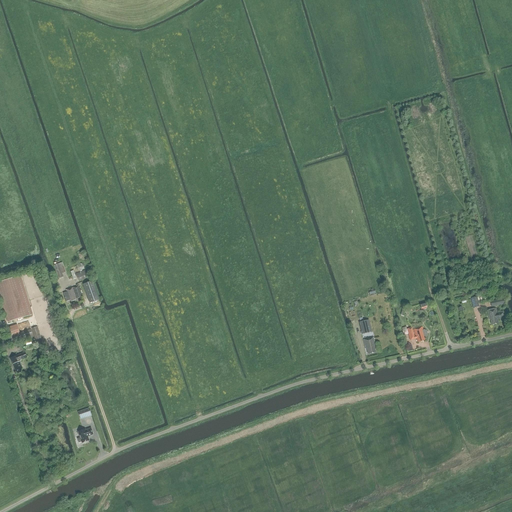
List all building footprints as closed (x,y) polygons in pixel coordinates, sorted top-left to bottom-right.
[(63,277),(58,264),(54,266),(59,278),(63,277)] [(85,270),(76,274),(79,281),(88,278),(85,270)] [(20,276),(0,282),(0,299),(7,323),(33,315),(20,276)] [(83,284),(90,303),(99,300),(92,281),(83,284)] [(75,299),(82,296),(78,286),(66,290),(67,292),(63,293),(66,301),(71,300),(71,301),(75,300),(75,299)] [(370,296),(376,295),(375,288),(368,289),(370,296)] [(473,308),(479,307),(477,297),(471,298),(473,308)] [(487,310),(489,321),(490,320),(491,325),(498,323),(497,319),(504,318),(503,312),(496,314),(495,309),(487,310)] [(370,332),(367,321),(359,323),(362,334),(370,332)] [(8,327),(11,336),(20,333),(22,339),(33,335),(31,328),(20,332),(17,324),(8,327)] [(32,329),(37,345),(43,344),(38,327),(32,329)] [(407,329),(410,339),(410,340),(417,338),(418,342),(425,340),(424,337),(426,337),(427,335),(427,333),(427,332),(425,331),(424,330),(423,330),(422,327),(413,330),(416,337),(414,337),(411,328),(407,329)] [(363,340),(365,349),(366,348),(368,354),(375,352),(375,349),(376,349),(374,338),(363,340)] [(21,370),(22,369),(19,360),(27,357),(25,353),(11,358),(16,372),(17,371),(18,373),(22,371),(21,370)] [(89,409),(80,412),(81,417),(91,414),(89,409)] [(85,430),(78,432),(80,438),(77,439),(79,443),(81,442),(82,443),(89,441),(87,436),(89,435),(89,436),(93,435),(91,429),(85,431),(85,430)]
